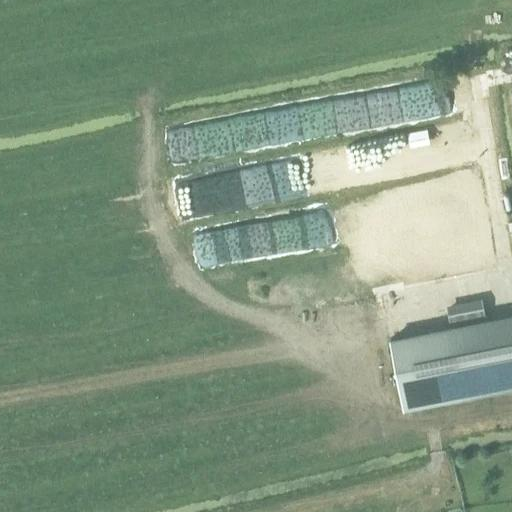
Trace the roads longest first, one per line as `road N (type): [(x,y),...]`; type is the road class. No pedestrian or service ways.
road 1 (track): [(511,279),(319,341),(208,364)]
road 2 (track): [(208,364),(144,88)]
road 3 (track): [(208,364),(0,406)]
